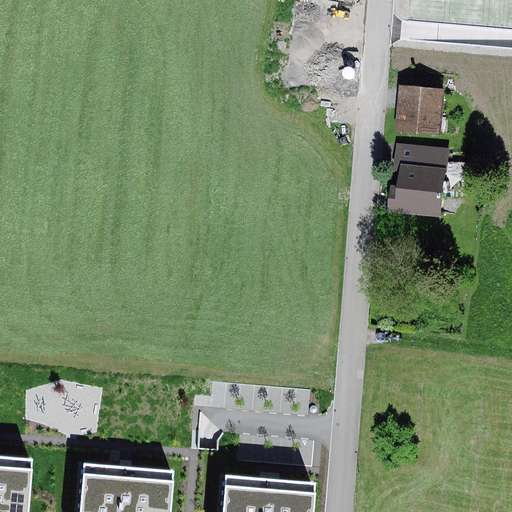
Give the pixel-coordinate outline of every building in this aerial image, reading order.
[(451,91),(408,86),(403,131),(446,135),(451,91)] [(402,164),(448,168),(450,150),(398,145),(396,164),(402,164)] [(448,168),(402,164),(399,200),(391,199),(390,214),(444,218),(448,168)] [(0,511),(45,511),(51,433),(0,429),(0,511)] [(174,511),(180,443),(71,435),(65,511),(174,511)] [(302,511),(307,453),(198,445),(192,511),(302,511)]
